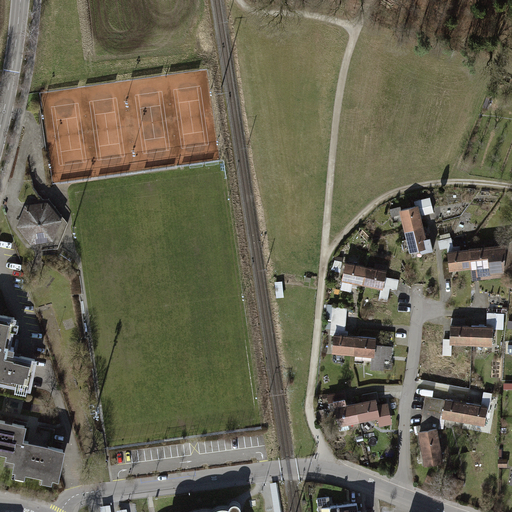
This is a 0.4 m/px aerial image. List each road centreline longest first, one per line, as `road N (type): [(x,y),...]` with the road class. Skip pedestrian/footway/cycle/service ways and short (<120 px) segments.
road 1 (track): [(326,469),(309,402),(336,120),(347,58),(373,0)]
road 2 (residential): [(60,511),(76,495),(289,467),(345,473),(447,511)]
road 3 (track): [(511,186),(446,181),(391,193),(343,233),(322,271)]
road 4 (secondary): [(0,124),(20,0)]
road 5 (track): [(239,0),(357,27)]
